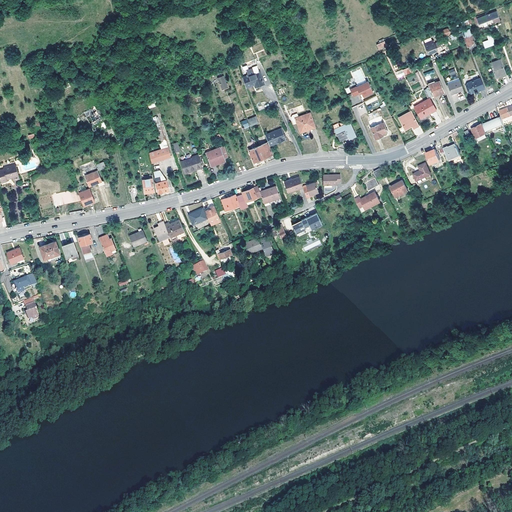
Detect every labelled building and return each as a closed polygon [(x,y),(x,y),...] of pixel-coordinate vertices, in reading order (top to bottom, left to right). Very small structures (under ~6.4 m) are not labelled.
[(501,21),(497,9),(486,13),(477,16),(480,22),(494,17),(495,23),(501,21)] [(465,36),(468,45),(472,44),(474,43),(471,34),(465,36)] [(485,47),(496,44),(493,34),(488,35),(490,40),(483,42),(485,47)] [(376,44),(379,50),(387,47),(385,41),(376,44)] [(434,41),(424,45),(429,55),(433,53),(434,54),(443,50),(439,42),(435,44),(434,41)] [(496,77),(507,73),(502,60),(491,63),(496,77)] [(259,72),(255,74),(253,70),(253,69),(248,71),(250,76),(249,76),(243,79),(247,88),(255,85),(256,87),(264,85),(265,84),(265,83),(262,78),(262,77),(260,73),(260,72),(259,72)] [(397,78),(404,75),(402,70),(395,72),(397,78)] [(79,82),(76,79),(67,84),(64,85),(65,89),(67,92),(71,89),(70,87),(79,82)] [(479,92),(486,89),(482,79),(469,84),(467,87),(469,92),(473,94),(476,93),(476,94),(479,93),(479,92)] [(461,82),(460,80),(448,85),(451,94),(464,90),(461,82)] [(434,96),(445,92),(440,81),(429,86),(434,96)] [(369,82),(351,90),(354,97),(360,94),(362,93),(364,97),(374,93),(369,82)] [(376,96),(364,101),(365,105),(378,100),(376,96)] [(429,99),(416,107),(421,118),(436,110),(429,99)] [(84,113),(86,117),(96,111),(97,110),(95,106),(84,113)] [(506,117),(511,115),(511,106),(500,111),(503,119),(506,117)] [(100,118),(96,111),(86,117),(90,124),(100,118)] [(419,125),(412,111),(400,117),(406,129),(413,125),(414,128),(419,125)] [(298,117),(296,118),(297,123),(301,132),(306,130),(306,129),(315,125),(310,113),(298,117)] [(501,117),(483,124),(487,132),(488,135),(505,127),(504,124),(501,117)] [(356,134),(351,122),(335,130),(337,135),(338,134),(341,140),(342,140),(348,137),(349,136),(350,137),(356,134)] [(384,123),(372,127),(376,138),(384,136),(383,134),(387,132),(384,123)] [(482,125),(472,129),(476,138),(477,138),(485,135),(486,134),(482,125)] [(268,142),(270,146),(286,139),(281,129),(266,136),(268,142)] [(273,154),(270,146),(268,142),(259,146),(263,158),(268,156),(272,154),(273,154)] [(449,145),(444,147),(449,160),(461,155),(456,143),(449,146),(449,145)] [(260,159),(263,158),(259,146),(250,150),(249,150),(254,162),(255,162),(260,159)] [(165,148),(149,153),(151,162),(167,157),(165,148)] [(213,153),(207,156),(211,166),(226,160),(221,148),(212,151),(213,153)] [(436,149),(427,153),(431,164),(441,160),(436,149)] [(198,156),(181,162),(185,174),(202,168),(198,156)] [(422,170),(425,177),(431,174),(426,163),(419,166),(422,170)] [(16,166),(9,168),(12,177),(12,178),(13,181),(19,180),(16,166)] [(12,177),(9,168),(9,167),(3,169),(3,170),(0,171),(0,180),(1,183),(6,182),(6,180),(6,179),(11,177),(12,177)] [(380,169),(374,172),(378,178),(383,175),(380,169)] [(103,183),(98,170),(85,176),(90,185),(98,182),(99,184),(103,183)] [(153,172),(154,177),(160,176),(162,181),(167,180),(163,175),(160,170),(153,172)] [(418,181),(425,177),(422,170),(415,174),(418,181)] [(324,175),(324,185),(337,185),(337,183),(341,183),(341,175),(338,175),(337,177),(331,177),(331,175),(324,175)] [(160,176),(154,177),(158,192),(159,192),(168,190),(169,189),(167,180),(162,181),(160,176)] [(303,187),(300,177),(293,179),(294,181),(285,184),(288,192),(303,188),(303,187)] [(155,191),(152,178),(142,180),(144,193),(155,191)] [(375,178),(365,183),(368,191),(379,185),(375,178)] [(403,181),(391,187),(397,198),(409,191),(403,181)] [(317,182),(303,187),(303,188),(307,198),(311,197),(310,196),(314,194),(319,193),(317,186),(318,185),(317,182)] [(276,186),(260,192),(262,195),(264,203),(270,201),(280,198),(276,186)] [(88,187),(77,191),(83,204),(94,200),(91,193),(90,194),(90,191),(90,190),(88,187)] [(244,194),(247,201),(259,196),(256,187),(243,192),(243,194),(244,194)] [(236,197),(239,205),(241,209),(248,206),(248,204),(247,201),(244,194),(243,194),(243,192),(241,188),(234,191),(235,194),(236,197)] [(54,206),(75,202),(73,191),(52,194),(54,206)] [(376,193),(371,195),(376,204),(380,202),(376,193)] [(226,210),(239,205),(236,197),(235,194),(222,199),(226,210)] [(376,204),(371,195),(368,197),(368,198),(363,200),(361,198),(356,200),(360,208),(365,205),(366,209),(376,204)] [(212,199),(207,201),(209,204),(208,206),(208,207),(209,209),(206,211),(211,223),(216,221),(217,222),(221,220),(212,199)] [(203,208),(189,215),(193,224),(207,218),(203,208)] [(303,219),(307,226),(310,225),(312,229),(322,224),(317,212),(303,219)] [(303,219),(292,224),(295,232),(296,233),(306,228),(305,227),(307,226),(303,219)] [(186,237),(186,236),(179,220),(171,224),(170,222),(166,224),(171,236),(172,238),(175,244),(183,241),(182,239),(186,237)] [(166,224),(165,221),(159,223),(160,226),(155,228),(161,240),(171,236),(166,224)] [(278,231),(281,238),(286,236),(284,229),(282,230),(280,225),(277,227),(279,231),(278,231)] [(130,235),(134,246),(147,240),(143,230),(130,235)] [(92,241),(90,233),(88,234),(79,237),(81,244),(82,244),(86,259),(93,257),(89,242),(92,241)] [(107,234),(99,237),(105,252),(111,249),(113,249),(109,239),(107,234)] [(259,238),(245,244),(249,254),(262,248),(266,246),(263,240),(260,241),(259,238)] [(49,256),(60,252),(56,241),(40,246),(44,258),(49,256)] [(67,257),(78,253),(73,242),(63,246),(67,257)] [(24,257),(20,247),(14,250),(16,255),(17,260),(23,258),(24,257)] [(176,247),(170,248),(174,263),(180,262),(176,247)] [(230,249),(218,255),(220,259),(223,258),(230,255),(229,254),(232,253),(230,249)] [(11,263),(17,260),(16,255),(14,250),(7,252),(11,263)] [(204,261),(197,265),(199,270),(206,267),(204,261)] [(217,277),(225,274),(223,267),(215,270),(217,277)] [(34,274),(27,276),(31,285),(37,283),(34,274)] [(31,285),(27,276),(21,279),(18,280),(14,282),(17,290),(24,287),(24,288),(31,285)] [(37,309),(34,303),(26,306),(28,311),(26,312),(29,319),(31,318),(33,319),(38,317),(35,309),(37,309)]
